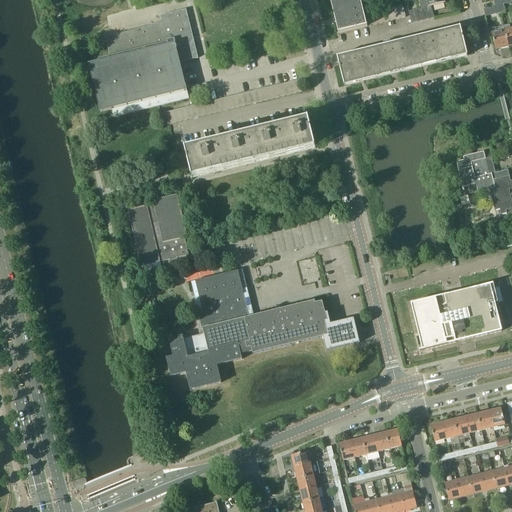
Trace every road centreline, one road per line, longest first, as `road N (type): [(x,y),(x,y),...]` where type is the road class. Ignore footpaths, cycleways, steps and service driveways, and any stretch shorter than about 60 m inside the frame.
road 1 (unclassified): [(398,383),(333,113)]
road 2 (primary): [(66,511),(0,242)]
road 3 (primary): [(0,314),(45,511)]
road 4 (tertiary): [(92,511),(242,453)]
road 5 (residential): [(333,113),(489,74)]
